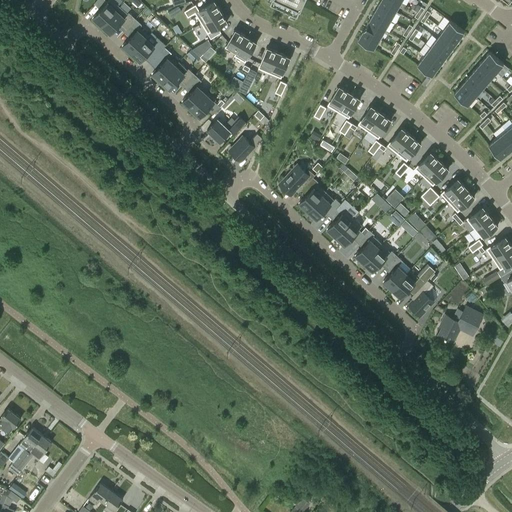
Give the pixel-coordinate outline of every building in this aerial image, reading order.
[(113,0),(108,0),(93,17),(102,25),(120,5),(113,0)] [(188,17),(195,12),(201,22),(221,10),(214,0),(213,0),(199,9),(196,4),(184,11),(188,17)] [(274,0),(290,7),(288,11),(295,14),(297,10),(297,11),(302,0),(274,0)] [(398,0),(380,0),(380,2),(395,11),(401,1),(398,0)] [(380,2),(374,11),(390,20),(395,23),(400,14),(395,11),(380,2)] [(120,5),(102,25),(110,33),(120,22),(126,28),(135,18),(129,12),(128,13),(120,5)] [(182,11),(178,5),(174,8),(177,14),(182,11)] [(221,10),(201,22),(208,33),(227,21),(221,10)] [(374,11),(369,20),(384,29),(390,20),(374,11)] [(135,18),(126,28),(133,34),(123,45),(131,53),(146,37),(148,35),(139,27),(142,24),(135,18)] [(369,20),(363,30),(379,39),(384,29),(369,20)] [(450,20),(443,29),(458,40),(464,31),(450,20)] [(235,29),(225,47),(235,53),(236,53),(246,35),(235,29)] [(438,36),(437,38),(451,49),(458,40),(443,29),(442,30),(438,36)] [(363,30),(358,39),(373,48),(379,39),(363,30)] [(432,34),(426,43),(430,47),(445,57),(451,49),(437,38),(432,34)] [(234,55),(245,62),(257,42),(246,35),(236,53),(235,53),(234,55)] [(146,37),(131,53),(140,61),(155,45),(146,37)] [(426,43),(419,52),(424,55),(438,66),(445,57),(430,47),(426,43)] [(258,68),(270,73),(279,51),(267,47),(258,68)] [(270,73),(281,78),(290,56),(279,51),(270,73)] [(490,51),(482,60),(496,72),(503,63),(490,51)] [(161,80),(177,63),(169,55),(152,72),(161,80)] [(424,55),(417,64),(432,75),(438,66),(424,55)] [(482,60),(475,68),(489,80),(496,72),(482,60)] [(177,63),(161,80),(170,88),(180,78),(186,84),(195,74),(189,68),(188,69),(179,61),(177,63)] [(251,82),(257,71),(250,68),(244,79),(251,82)] [(475,68),(468,76),(482,88),(489,80),(475,68)] [(195,74),(186,84),(192,90),(182,100),(191,108),(207,91),(199,83),(201,80),(195,74)] [(427,76),(421,83),(424,85),(430,79),(427,76)] [(468,76),(461,84),(475,96),(482,88),(468,76)] [(281,80),(275,92),(281,95),(287,83),(281,80)] [(461,84),(454,93),(467,105),(475,96),(461,84)] [(327,105),(338,111),(350,91),(339,85),(327,105)] [(207,91),(191,108),(200,116),(216,99),(207,91)] [(338,111),(349,118),(360,98),(350,91),(338,111)] [(320,104),(314,115),(320,118),(326,107),(320,104)] [(371,105),(358,124),(368,131),(381,112),(371,105)] [(258,110),(254,114),(260,120),(264,115),(258,110)] [(368,131),(378,138),(391,119),(381,112),(368,131)] [(235,134),(246,123),(240,118),(236,122),(232,118),(225,125),(218,118),(207,129),(213,135),(213,136),(213,138),(216,141),(218,141),(219,140),(220,141),(231,130),(235,134)] [(346,119),(339,130),(345,134),(352,123),(346,119)] [(402,127),(387,145),(397,152),(411,135),(402,127)] [(511,138),(505,130),(497,137),(508,151),(511,148),(511,138)] [(321,136),(313,131),(310,136),(318,141),(321,136)] [(239,158),(243,153),(250,159),(261,137),(257,133),(249,141),(243,135),(229,150),(239,158)] [(397,152),(406,160),(421,143),(411,135),(397,152)] [(497,137),(488,144),(500,158),(508,151),(497,137)] [(335,146),(322,139),(319,144),(332,152),(335,146)] [(376,139),(368,150),(373,154),(375,152),(379,147),(381,143),(376,139)] [(375,152),(380,155),(384,150),(379,147),(375,152)] [(431,151),(415,168),(424,176),(440,160),(431,151)] [(424,176),(433,185),(449,168),(440,160),(424,176)] [(404,161),(395,171),(400,176),(406,169),(409,166),(404,161)] [(318,162),(312,168),(317,172),(322,166),(318,162)] [(306,171),(298,164),(279,183),(288,192),(293,187),(298,191),(315,174),(309,168),(306,171)] [(313,176),(303,186),(309,191),(299,202),(308,210),(325,191),(317,183),(318,181),(313,176)] [(458,177),(441,193),(449,202),(466,187),(458,177)] [(430,186),(421,195),(425,200),(435,191),(430,186)] [(449,202),(457,211),(474,196),(466,187),(449,202)] [(325,191),(308,210),(316,218),(326,207),(331,212),(336,207),(340,203),(341,202),(335,197),(334,199),(325,191)] [(425,200),(430,204),(439,195),(435,191),(425,200)] [(398,202),(390,194),(385,199),(394,206),(398,202)] [(390,205),(386,201),(381,207),(385,211),(390,205)] [(482,205),(466,218),(474,228),(490,215),(482,205)] [(336,236),(354,217),(345,209),(327,228),(336,236)] [(396,210),(392,214),(401,222),(405,218),(396,210)] [(418,228),(425,221),(413,210),(406,217),(418,228)] [(482,238),(498,225),(490,215),(474,228),(482,238)] [(354,217),(336,236),(344,244),(362,225),(354,217)] [(405,220),(400,225),(413,236),(418,231),(405,220)] [(374,234),(369,229),(364,233),(360,238),(365,243),(355,254),(364,262),(382,243),(373,235),(374,234)] [(436,235),(431,230),(425,235),(430,241),(436,235)] [(511,245),(505,235),(486,248),(493,259),(511,245)] [(468,246),(472,251),(478,248),(481,245),(483,244),(479,238),(468,246)] [(382,243),(364,262),(373,270),(382,260),(388,265),(397,255),(392,250),(390,251),(382,243)] [(440,253),(441,253),(446,249),(442,245),(438,249),(437,249),(440,253)] [(500,269),(511,260),(511,245),(493,259),(500,269)] [(397,255),(388,265),(393,270),(383,280),(392,288),(407,273),(398,265),(403,260),(397,255)] [(417,274),(420,276),(425,281),(427,279),(435,271),(427,263),(427,264),(417,274)] [(511,268),(503,274),(501,276),(504,282),(505,281),(511,291),(511,290),(511,268)] [(407,273),(392,288),(401,296),(411,286),(416,291),(425,281),(420,276),(419,277),(410,269),(407,273)] [(468,275),(465,270),(460,274),(463,279),(468,275)] [(490,275),(493,280),(500,275),(497,271),(497,270),(490,275)] [(427,279),(425,281),(416,291),(411,296),(416,301),(411,306),(420,315),(434,300),(426,293),(433,285),(427,279)] [(469,302),(476,296),(472,291),(465,297),(469,302)] [(442,327),(439,334),(451,340),(454,334),(456,335),(459,329),(460,330),(472,336),(484,313),(466,304),(463,310),(457,320),(452,318),(445,314),(440,325),(442,327)] [(511,313),(509,310),(500,318),(507,325),(511,320),(511,313)] [(0,423),(3,426),(4,425),(10,430),(14,426),(15,427),(22,418),(9,408),(2,417),(3,417),(0,420),(0,423)] [(25,447),(21,453),(25,456),(43,434),(33,426),(25,437),(20,444),(25,447)] [(43,434),(25,456),(21,453),(14,462),(23,469),(34,454),(39,458),(44,452),(45,452),(53,441),(43,434)] [(0,455),(0,466),(1,467),(9,457),(3,452),(0,455)] [(23,469),(14,462),(10,467),(19,475),(23,469)] [(103,501),(112,490),(100,482),(89,498),(96,504),(100,499),(103,501)] [(0,510),(0,511),(5,511),(12,498),(17,502),(21,497),(12,490),(7,495),(1,510),(0,510)] [(112,511),(123,498),(112,490),(103,501),(107,504),(104,509),(105,509),(102,511),(112,511)] [(302,511),(310,502),(302,496),(291,510),(293,511),(302,511)]
